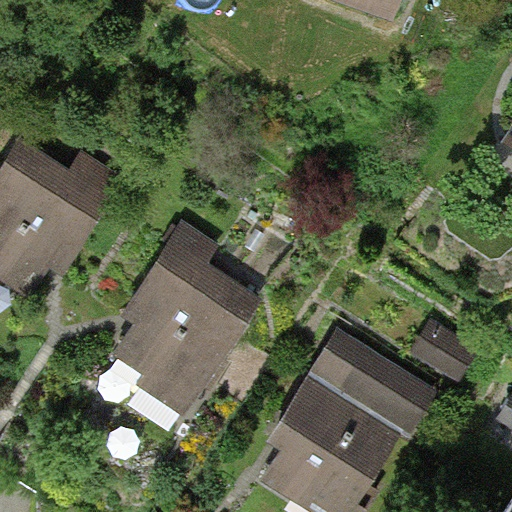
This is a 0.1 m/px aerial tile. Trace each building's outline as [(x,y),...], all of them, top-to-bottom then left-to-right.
[(401,0),(265,0),(387,41),(401,0)] [(511,137),(499,158),(511,166),(511,137)] [(111,212),(22,153),(0,186),(0,313),(31,334),(111,212)] [(261,301),(176,246),(98,365),(183,420),(261,301)] [(367,511),(439,392),(339,333),(252,481),(303,511),(367,511)]
